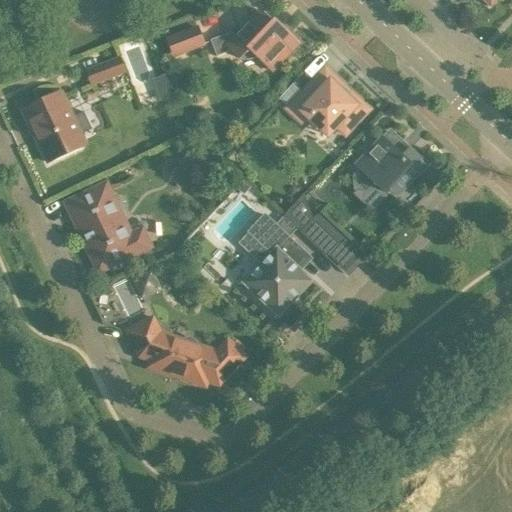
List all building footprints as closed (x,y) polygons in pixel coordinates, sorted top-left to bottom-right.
[(273,23),(260,11),(236,37),(231,32),(210,40),(217,59),(226,54),(230,49),(240,59),(249,50),(269,69),(296,41),(275,21),(273,23)] [(174,56),(203,45),(197,28),(167,40),(174,56)] [(91,86),(125,73),(120,58),(86,71),(91,86)] [(160,102),(175,96),(167,75),(152,80),(160,102)] [(348,99),(338,89),(342,84),(334,77),(321,91),(312,83),(287,109),(297,118),(305,109),(311,115),(309,118),(320,129),(324,126),(331,132),(337,126),(340,130),(364,105),(352,94),(348,99)] [(48,163),(86,146),(61,93),(23,111),(48,163)] [(410,150),(390,132),(385,137),(384,136),(356,166),(360,170),(353,177),(354,192),(367,191),(374,183),(385,193),(397,180),(405,188),(427,165),(411,149),(410,150)] [(130,237),(106,186),(67,204),(99,271),(149,247),(142,232),(130,237)] [(249,232),(271,254),(243,283),(278,316),(312,281),(292,263),(303,252),(288,237),(296,229),(307,239),(320,226),(313,219),(304,197),(284,218),(284,217),(276,225),(265,215),(249,232)] [(327,258),(339,245),(320,226),(307,239),(327,258)] [(217,353),(160,334),(153,319),(128,332),(140,357),(151,360),(149,368),(205,387),(208,381),(219,385),(245,357),(228,341),(217,353)]
